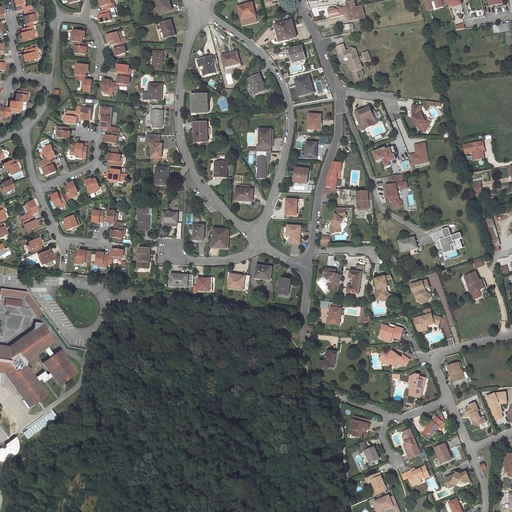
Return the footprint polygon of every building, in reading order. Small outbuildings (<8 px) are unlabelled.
[(23,10),(24,13),(31,10),(30,6),(25,7),(23,7),(22,3),(23,3),(22,0),(12,0),(14,3),(15,10),(16,11),(23,10)] [(101,3),(102,7),(103,7),(104,11),(110,9),(114,8),(113,4),(114,4),(113,0),(99,0),(100,4),(101,3)] [(172,10),(169,0),(155,0),(160,14),(172,10)] [(423,0),(427,10),(433,9),(430,1),(431,0),(434,0),(437,7),(443,6),(442,4),(447,3),(446,0),(423,0)] [(255,16),(252,3),(238,7),(242,19),(255,16)] [(365,18),(362,6),(358,7),(355,7),(348,9),(346,9),(342,10),(343,15),(349,14),(349,16),(350,21),(365,18)] [(110,9),(104,11),(99,12),(100,15),(101,19),(100,19),(101,23),(112,20),(111,17),(113,17),(110,9)] [(24,13),(24,16),(26,20),(24,20),(25,24),(32,22),(37,21),(35,14),(33,14),(33,10),(31,10),(24,13)] [(175,36),(171,21),(161,24),(163,32),(160,33),(162,39),(175,36)] [(275,25),(280,42),(297,37),(292,21),(275,25)] [(511,30),(511,23),(499,25),(500,32),(511,30)] [(343,35),(351,34),(350,32),(354,32),(352,24),(343,25),(344,31),(342,32),(343,35)] [(22,33),(22,36),(21,37),(22,41),(34,38),(33,34),(35,34),(33,29),(32,30),(31,26),(26,27),(21,29),(22,33)] [(76,42),(82,43),(83,39),(84,36),(85,36),(86,32),(74,30),(74,33),(72,33),(71,38),(73,38),(73,41),(74,42),(76,42)] [(110,39),(111,42),(112,46),(114,45),(121,43),(120,40),(122,39),(121,36),(119,36),(118,32),(107,35),(108,39),(110,39)] [(85,51),(86,47),(85,47),(86,43),(82,43),(76,42),(76,45),(74,45),(74,50),(75,50),(75,53),(87,55),(87,51),(85,51)] [(121,43),(114,45),(115,49),(116,51),(114,52),(116,57),(127,54),(126,51),(127,50),(126,46),(124,46),(123,43),(121,43)] [(305,59),(302,46),(290,50),(293,63),(305,59)] [(344,46),(338,48),(340,55),(345,53),(346,51),(344,46)] [(38,47),(24,50),(25,54),(24,55),(25,58),(24,59),(25,62),(39,58),(41,57),(38,47)] [(345,53),(340,55),(342,60),(345,61),(347,60),(349,66),(350,67),(351,70),(354,71),(353,74),(356,82),(362,80),(361,77),(358,70),(361,69),(362,69),(360,62),(360,61),(365,59),(365,60),(366,62),(371,60),(368,52),(363,54),(364,56),(359,58),(356,50),(352,48),(350,49),(348,52),(346,51),(345,53)] [(162,70),(163,52),(154,51),(153,69),(162,70)] [(240,63),(237,52),(222,56),(225,67),(240,63)] [(219,63),(216,55),(198,60),(200,67),(204,66),(205,70),(203,71),(204,76),(216,73),(214,65),(219,63)] [(78,75),(86,77),(87,73),(88,69),(89,69),(89,65),(78,63),(77,67),(75,67),(75,71),(77,71),(76,75),(78,75)] [(119,69),(119,72),(118,76),(129,77),(129,73),(131,73),(131,69),(129,69),(130,66),(118,65),(117,69),(119,69)] [(261,74),(259,68),(252,71),(253,74),(250,76),(251,79),(249,80),(255,95),(266,91),(263,84),(264,84),(260,75),(261,74)] [(92,91),(93,81),(89,80),(89,82),(86,81),(86,80),(86,77),(78,75),(78,80),(82,81),(81,89),(84,89),(84,91),(88,92),(88,90),(92,91)] [(129,77),(118,76),(118,80),(119,80),(119,83),(118,83),(114,83),(113,90),(118,91),(119,84),(130,85),(130,77),(129,77)] [(305,92),(313,90),(309,76),(295,80),(300,96),(306,94),(305,92)] [(113,90),(114,83),(111,82),(111,80),(108,80),(107,81),(103,81),(103,82),(102,91),(105,92),(104,93),(110,94),(110,93),(113,93),(113,90)] [(162,101),(163,84),(149,84),(149,93),(144,93),(144,100),(162,101)] [(15,98),(14,101),(22,102),(26,103),(27,95),(25,95),(26,91),(25,91),(20,90),(17,90),(17,94),(16,98),(15,98)] [(209,113),(208,94),(192,95),(193,113),(209,113)] [(14,101),(10,101),(9,108),(5,107),(5,115),(10,116),(10,111),(10,108),(15,109),(15,111),(19,112),(19,109),(21,110),(22,102),(14,101)] [(162,111),(162,105),(153,105),(153,108),(152,108),(151,124),(153,125),(153,128),(161,128),(161,125),(163,125),(164,110),(162,111)] [(421,106),(413,105),(412,115),(413,117),(412,118),(418,129),(425,132),(430,124),(426,122),(423,117),(421,113),(421,106)] [(102,121),(101,127),(105,128),(105,127),(108,127),(108,128),(108,131),(115,132),(116,128),(112,127),(110,127),(110,123),(112,123),(113,118),(114,108),(102,107),(100,116),(103,116),(102,121)] [(81,111),(80,118),(84,118),(88,118),(87,120),(92,120),(93,109),(86,108),(85,109),(82,108),(81,111)] [(369,108),(355,114),(361,128),(366,126),(367,128),(371,126),(370,124),(376,121),(372,110),(370,111),(369,108)] [(66,115),(65,123),(76,124),(77,117),(80,118),(81,111),(77,110),(76,111),(68,110),(67,115),(66,115)] [(320,130),(321,115),(309,115),(308,129),(320,130)] [(199,129),(195,129),(196,143),(208,142),(207,123),(199,123),(199,129)] [(69,131),(69,127),(59,126),(59,130),(57,130),(57,134),(59,135),(58,138),(70,139),(70,135),(69,135),(69,131)] [(257,151),(271,152),(272,130),(260,129),(260,146),(257,146),(257,148),(257,149),(256,149),(255,151),(257,151)] [(115,132),(108,131),(107,135),(106,139),(105,139),(104,142),(117,144),(117,141),(119,141),(119,136),(117,136),(118,133),(115,132)] [(160,143),(160,135),(148,135),(147,143),(153,144),(152,158),(153,158),(161,158),(162,143),(160,143)] [(483,142),(464,146),(465,154),(472,153),(475,153),(476,160),(484,159),(483,151),(482,148),(484,147),(483,142)] [(316,158),(317,143),(307,143),(306,158),(316,158)] [(416,154),(409,155),(413,165),(423,163),(422,160),(428,159),(425,143),(415,146),(416,151),(417,151),(417,154),(416,154)] [(81,144),(77,144),(77,146),(76,149),(72,149),(71,149),(71,155),(79,156),(79,157),(83,158),(83,156),(87,157),(88,147),(84,147),(84,146),(81,145),(81,144)] [(44,165),(51,162),(50,159),(56,156),(54,151),(53,148),(52,145),(45,148),(45,150),(43,151),(45,155),(43,156),(44,160),(42,161),(44,165)] [(397,153),(395,146),(386,149),(384,150),(383,148),(372,152),(376,162),(382,160),(385,168),(391,166),(389,162),(394,160),(392,155),(394,154),(397,153)] [(271,157),(271,152),(257,151),(257,155),(255,155),(255,157),(257,158),(257,157),(258,157),(258,178),(266,178),(267,160),(267,156),(271,157)] [(111,154),(109,153),(109,157),(110,157),(110,161),(110,165),(120,166),(120,162),(122,163),(123,158),(121,158),(121,155),(115,154),(111,154)] [(11,160),(3,164),(5,168),(7,167),(9,171),(11,175),(20,171),(16,162),(13,164),(11,160)] [(54,168),(53,165),(51,162),(44,165),(42,166),(44,168),(42,169),(44,174),(46,173),(47,176),(57,172),(55,168),(54,168)] [(227,178),(227,162),(216,162),(215,178),(225,178),(225,181),(231,182),(232,178),(227,178)] [(327,187),(336,189),(337,179),(338,172),(341,172),(342,163),(333,163),(328,179),(327,187)] [(166,176),(167,168),(157,168),(156,185),(167,185),(168,177),(166,176)] [(307,184),(309,169),(296,168),(294,182),(307,184)] [(121,170),(111,169),(111,173),(110,173),(109,176),(108,176),(108,180),(120,182),(120,179),(122,179),(124,179),(124,180),(127,181),(127,175),(120,174),(121,170)] [(402,175),(389,177),(390,185),(386,186),(387,188),(384,188),(386,198),(388,197),(389,202),(393,202),(394,209),(401,208),(402,206),(402,202),(400,200),(399,200),(397,188),(401,187),(400,184),(403,183),(402,175)] [(6,181),(2,183),(2,184),(0,185),(0,188),(2,193),(5,191),(5,192),(14,188),(10,179),(6,181)] [(89,180),(85,182),(90,192),(93,191),(94,192),(98,191),(97,189),(100,188),(99,184),(97,179),(93,180),(90,181),(89,180)] [(79,192),(76,186),(74,182),(71,183),(71,184),(67,186),(68,187),(65,188),(66,191),(69,197),(72,196),(72,197),(77,195),(76,194),(79,192)] [(481,182),(473,184),(475,196),(483,194),(481,182)] [(334,196),(336,189),(327,187),(325,187),(323,194),(334,196)] [(243,200),(253,200),(253,189),(249,189),(240,189),(236,189),(236,201),(241,201),(241,199),(243,199),(243,200)] [(373,208),(372,198),(369,198),(368,191),(357,192),(358,209),(373,208)] [(66,202),(63,193),(59,194),(59,193),(55,195),(55,194),(51,195),(56,206),(59,205),(60,207),(64,205),(63,203),(66,202)] [(297,215),(297,200),(287,199),(287,202),(287,207),(285,207),(285,210),(288,210),(288,215),(297,215)] [(31,213),(38,210),(33,200),(26,203),(27,205),(25,206),(26,210),(29,209),(30,212),(28,213),(23,215),(25,219),(31,217),(32,216),(31,213)] [(149,231),(150,214),(150,209),(139,208),(138,230),(149,231)] [(344,208),(337,208),(338,214),(335,214),(330,222),(332,223),(330,226),(331,233),(339,232),(338,228),(339,228),(342,223),(341,221),(343,218),(346,217),(344,208)] [(97,221),(100,221),(104,222),(105,213),(101,212),(101,211),(94,210),(92,222),(97,222),(97,221)] [(109,210),(108,222),(111,223),(111,221),(115,222),(115,223),(114,226),(122,227),(122,222),(117,222),(115,222),(116,218),(118,218),(118,213),(116,213),(116,211),(109,210)] [(164,223),(178,224),(178,213),(164,213),(163,223),(164,223)] [(35,219),(34,220),(32,220),(31,217),(25,219),(23,215),(21,216),(23,220),(22,221),(28,231),(38,227),(35,219)] [(78,223),(79,222),(78,218),(76,219),(75,215),(65,220),(67,223),(68,226),(67,227),(68,231),(79,226),(78,223)] [(491,241),(496,240),(489,215),(482,217),(491,241)] [(204,241),(205,226),(195,225),(194,240),(204,241)] [(122,227),(114,226),(114,230),(113,230),(113,233),(111,233),(111,237),(116,238),(122,239),(123,235),(125,236),(125,231),(123,231),(124,227),(122,227)] [(299,229),(301,229),(301,227),(288,226),(287,235),(291,235),(290,244),(300,244),(301,232),(299,232),(299,229)] [(445,240),(440,242),(444,253),(462,247),(460,239),(458,233),(451,236),(449,228),(442,230),(445,240)] [(227,248),(228,230),(214,229),(213,248),(227,248)] [(39,241),(40,241),(38,237),(28,242),(29,244),(28,245),(29,249),(31,249),(33,252),(41,248),(40,245),(39,241)] [(322,237),(321,247),(329,247),(331,238),(322,237)] [(417,248),(414,238),(399,241),(402,252),(417,248)] [(0,254),(1,254),(2,257),(11,254),(8,247),(4,249),(2,243),(0,244),(0,254)] [(124,250),(112,248),(112,253),(113,253),(113,256),(111,256),(109,255),(108,263),(113,264),(113,260),(113,256),(117,256),(116,261),(120,261),(120,257),(123,257),(124,250)] [(149,268),(150,249),(139,248),(138,268),(149,268)] [(51,256),(50,253),(49,249),(39,253),(41,257),(39,258),(40,261),(42,260),(43,264),(55,259),(53,255),(51,256)] [(79,252),(76,252),(75,261),(78,262),(78,264),(82,264),(82,262),(86,263),(86,261),(91,262),(92,251),(83,250),(83,251),(80,251),(79,252)] [(108,263),(109,255),(105,255),(105,254),(102,254),(102,252),(97,252),(96,264),(99,264),(99,266),(104,266),(104,265),(108,265),(108,263)] [(396,266),(398,265),(399,265),(393,252),(387,255),(389,259),(391,263),(393,267),(396,266)] [(480,259),(472,261),(474,268),(483,266),(480,259)] [(270,281),(272,268),(257,266),(255,278),(270,281)] [(339,291),(341,277),(338,277),(336,274),(336,270),(326,269),(326,271),(324,271),(323,276),(325,277),(328,280),(330,279),(332,282),(331,284),(329,284),(329,289),(339,291)] [(358,294),(361,273),(357,272),(350,271),(349,278),(353,279),(352,285),(348,285),(347,292),(358,294)] [(480,281),(476,272),(465,277),(469,286),(468,286),(471,294),(471,293),(474,299),(480,297),(478,291),(482,289),(478,281),(480,281)] [(193,287),(194,275),(172,275),(171,286),(193,287)] [(248,290),(250,278),(231,275),(229,288),(248,290)] [(384,277),(374,279),(377,289),(375,293),(377,301),(382,300),(387,303),(392,296),(386,292),(385,287),(387,287),(385,281),(384,277)] [(288,296),(291,280),(281,278),(278,294),(288,296)] [(198,287),(198,291),(210,291),(210,285),(210,279),(198,279),(198,287)] [(427,280),(418,283),(411,285),(413,292),(416,291),(418,296),(416,296),(418,300),(418,301),(420,302),(424,300),(425,302),(430,301),(431,298),(430,295),(427,293),(426,293),(425,289),(429,287),(427,280)] [(38,316),(43,313),(27,292),(5,289),(4,295),(24,298),(38,316)] [(22,301),(7,300),(6,306),(22,308),(22,301)] [(341,304),(334,303),(334,308),(332,308),(331,307),(328,324),(339,325),(342,309),(340,309),(341,304)] [(432,315),(430,309),(424,311),(426,316),(421,318),(421,317),(414,319),(418,332),(424,330),(423,328),(427,326),(435,324),(439,325),(441,318),(438,317),(433,318),(432,315)] [(1,347),(0,346),(0,372),(4,373),(24,401),(29,407),(37,402),(36,400),(39,398),(40,400),(47,394),(38,382),(35,378),(26,366),(26,362),(44,349),(48,347),(55,341),(41,323),(35,321),(33,330),(8,348),(1,347)] [(384,330),(382,330),(380,336),(384,337),(382,341),(390,344),(392,339),(393,338),(400,340),(403,329),(395,327),(396,325),(390,324),(389,328),(385,327),(384,330)] [(53,355),(48,347),(44,349),(50,357),(53,355)] [(61,349),(53,355),(50,357),(42,363),(49,373),(52,377),(59,386),(63,383),(65,382),(68,379),(78,372),(64,354),(61,349)] [(333,367),(336,352),(331,351),(331,352),(327,351),(325,361),(320,360),(319,367),(324,369),(325,365),(328,366),(333,367)] [(388,361),(391,363),(395,366),(398,362),(405,366),(410,360),(403,355),(402,357),(393,351),(392,351),(389,356),(387,354),(385,353),(380,360),(386,364),(388,361)] [(465,379),(463,370),(461,371),(459,362),(447,366),(450,374),(452,373),(453,376),(452,376),(454,382),(465,379)] [(46,381),(52,377),(49,373),(46,375),(44,372),(35,378),(38,382),(41,379),(44,383),(45,382),(46,382),(46,381)] [(420,398),(421,395),(419,395),(422,381),(419,380),(419,377),(420,375),(416,374),(410,377),(409,384),(412,384),(410,395),(420,398)] [(499,403),(499,404),(507,404),(506,393),(494,394),(487,396),(489,401),(488,401),(496,420),(505,416),(503,412),(502,412),(501,408),(499,409),(497,405),(497,403),(499,403)] [(38,403),(37,402),(29,407),(24,401),(23,401),(28,409),(30,409),(38,403)] [(473,418),(471,419),(474,424),(478,423),(479,425),(487,422),(484,417),(481,418),(478,412),(479,411),(476,403),(469,406),(469,407),(466,409),(469,416),(470,416),(472,415),(473,418)] [(58,417),(52,409),(22,432),(28,440),(58,417)] [(364,428),(367,429),(369,430),(371,424),(369,424),(370,421),(355,417),(353,423),(352,429),(350,434),(362,437),(364,432),(363,432),(364,428)] [(445,425),(445,423),(444,423),(440,420),(437,417),(433,422),(433,421),(423,433),(429,438),(432,435),(433,436),(436,432),(435,431),(439,427),(440,428),(442,428),(445,425)] [(421,453),(412,432),(405,435),(403,436),(406,444),(404,445),(407,454),(408,454),(410,457),(421,453)] [(16,437),(15,437),(0,447),(0,459),(2,461),(4,461),(7,461),(9,460),(11,459),(13,458),(15,456),(17,454),(18,450),(19,448),(19,446),(19,444),(18,442),(17,440),(16,437)] [(446,444),(435,448),(442,464),(451,460),(448,454),(449,453),(446,444)] [(380,459),(375,447),(368,450),(365,451),(370,463),(380,459)] [(416,481),(420,480),(425,478),(425,479),(430,476),(425,466),(420,468),(420,469),(416,470),(412,472),(412,471),(407,473),(412,486),(417,484),(416,481)] [(375,496),(388,491),(384,482),(383,483),(382,481),(383,480),(380,473),(366,479),(367,483),(372,481),(376,491),(374,491),(375,496)] [(458,481),(465,484),(470,481),(466,473),(463,474),(461,475),(456,473),(455,475),(445,479),(449,488),(456,485),(457,484),(458,481)] [(394,508),(398,506),(394,497),(391,499),(390,497),(390,496),(374,502),(378,511),(390,508),(391,509),(394,508)] [(453,511),(463,511),(462,508),(460,508),(459,505),(460,505),(458,499),(450,503),(453,511)]
